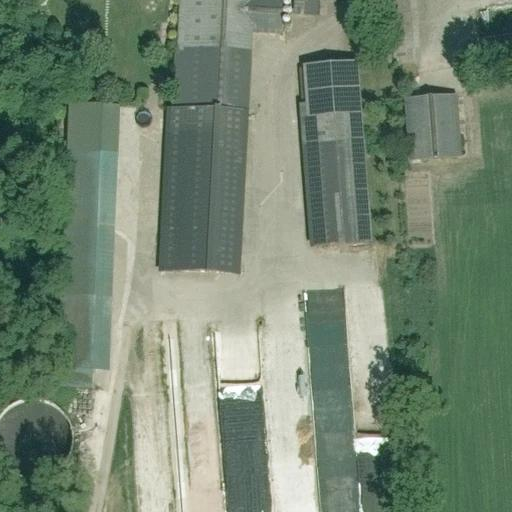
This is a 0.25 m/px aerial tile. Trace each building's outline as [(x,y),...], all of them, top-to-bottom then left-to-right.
[(146,0),(110,0),(109,13),(144,18),(146,0)] [(178,0),(168,275),(237,278),(246,37),(278,38),(279,0),(178,0)] [(410,0),(381,0),(384,64),(413,62),(410,0)] [(369,242),(356,64),(302,68),(306,119),(300,120),(310,247),(369,242)] [(457,101),(401,103),(403,167),(459,166),(457,101)] [(106,380),(116,156),(64,154),(54,378),(106,380)]
